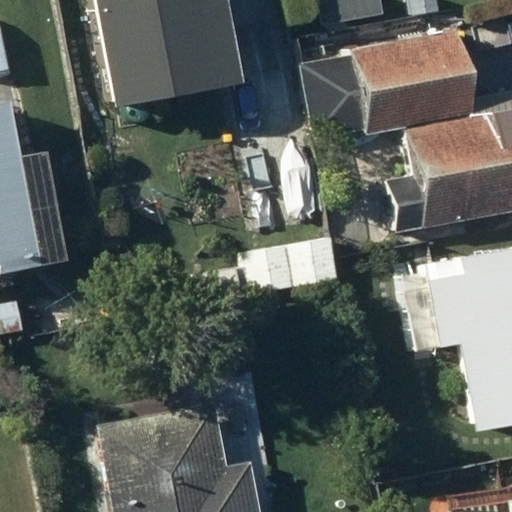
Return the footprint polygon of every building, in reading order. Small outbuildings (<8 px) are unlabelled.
[(87,0),(108,103),(239,77),(223,0),(87,0)] [(0,16),(0,73),(11,72),(0,16)] [(399,123),(408,176),(382,180),(391,232),(511,210),(511,87),(468,95),(457,34),(297,62),(311,138),(399,123)] [(0,98),(0,271),(37,265),(6,97),(0,98)] [(309,184),(279,189),(285,227),(315,222),(309,184)] [(398,286),(407,349),(460,341),(473,428),(511,422),(511,249),(419,263),(422,283),(398,286)] [(332,293),(298,296),(301,330),(335,328),(332,293)] [(95,426),(110,511),(256,511),(247,461),(223,465),(212,404),(95,426)] [(511,511),(511,493),(501,496),(504,511),(511,511)]
